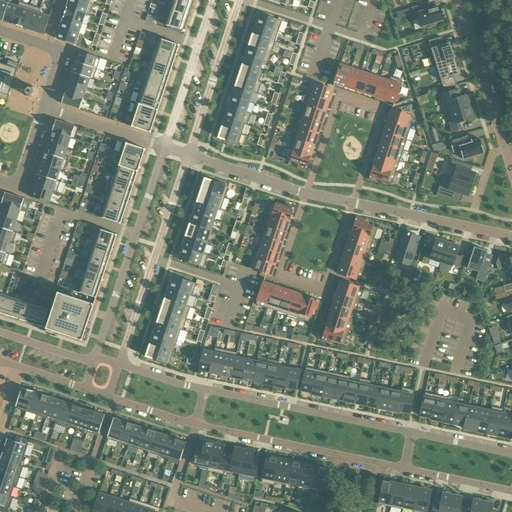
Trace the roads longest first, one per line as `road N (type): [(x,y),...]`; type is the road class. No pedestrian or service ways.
road 1 (residential): [(353,204),(387,108),(340,93),(306,194)]
road 2 (residential): [(306,194),(280,276),(326,291),(353,204)]
road 3 (residential): [(164,148),(93,362)]
road 4 (residential): [(120,365),(188,156)]
road 5 (residential): [(411,432),(204,390)]
road 6 (residential): [(188,156),(239,0)]
road 7 (residential): [(353,204),(511,238)]
road 8 (residential): [(504,149),(456,0)]
road 9 (residential): [(213,0),(164,148)]
road 10 (residential): [(196,425),(341,455)]
road 11 (residential): [(44,108),(164,148)]
road 12 (residential): [(188,156),(306,194)]
